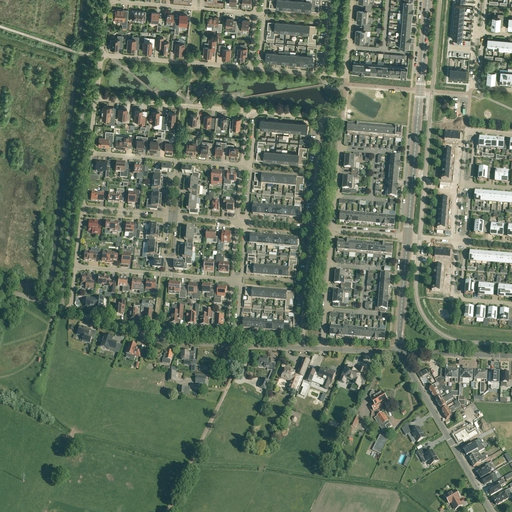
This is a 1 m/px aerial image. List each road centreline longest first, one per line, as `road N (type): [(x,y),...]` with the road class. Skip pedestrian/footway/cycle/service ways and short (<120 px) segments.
road 1 (tertiary): [(406,237),(427,0)]
road 2 (residential): [(490,511),(399,352)]
road 3 (residential): [(96,98),(247,112)]
road 4 (residential): [(251,69),(101,55)]
road 5 (unclassified): [(303,348),(161,342)]
road 6 (residential): [(332,229),(341,121),(323,120)]
road 7 (residential): [(321,349),(332,229)]
road 8 (residential): [(314,228),(303,348)]
